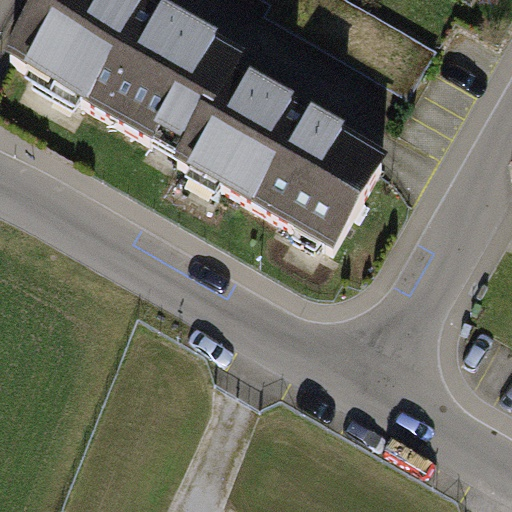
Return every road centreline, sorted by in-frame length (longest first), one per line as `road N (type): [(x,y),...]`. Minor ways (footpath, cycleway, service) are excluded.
road 1 (residential): [(0,188),(369,390)]
road 2 (residential): [(369,390),(511,141)]
road 3 (residential): [(369,390),(511,472)]
